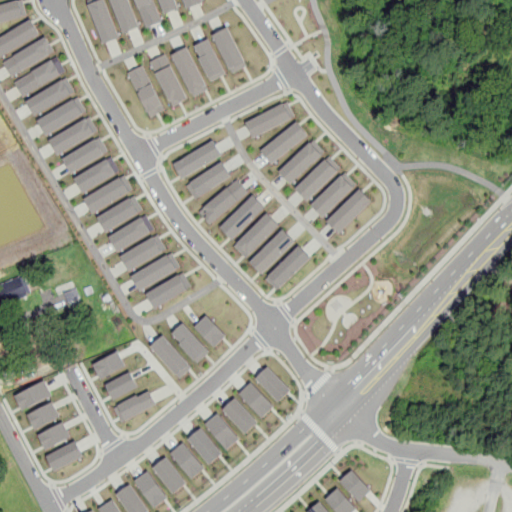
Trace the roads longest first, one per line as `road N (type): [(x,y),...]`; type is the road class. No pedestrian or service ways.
road 1 (residential): [(273,326),(183,226),(90,70),(59,0),(252,10),(323,112),(390,180),(395,214),(273,326)]
road 2 (tertiary): [(230,511),(328,425),(511,227)]
road 3 (residential): [(48,506),(140,447),(273,326)]
road 4 (residential): [(139,152),(293,72)]
road 5 (residential): [(452,454),(369,442),(338,414)]
